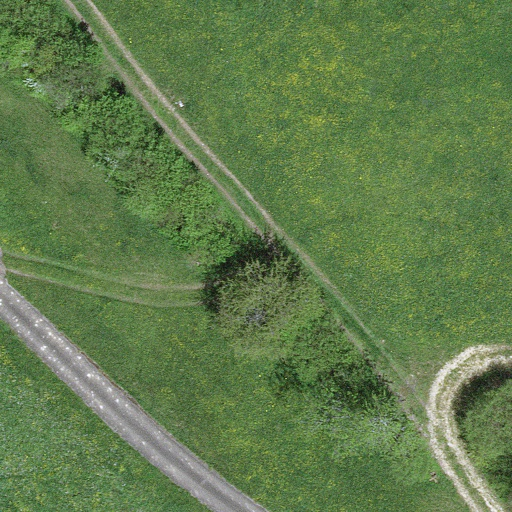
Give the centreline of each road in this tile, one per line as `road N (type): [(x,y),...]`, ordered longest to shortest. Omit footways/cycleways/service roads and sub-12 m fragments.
road 1 (track): [(448,421),(72,0)]
road 2 (track): [(0,269),(153,302),(248,268),(260,219)]
road 3 (track): [(487,511),(469,497),(448,421),(463,368),(511,355)]
